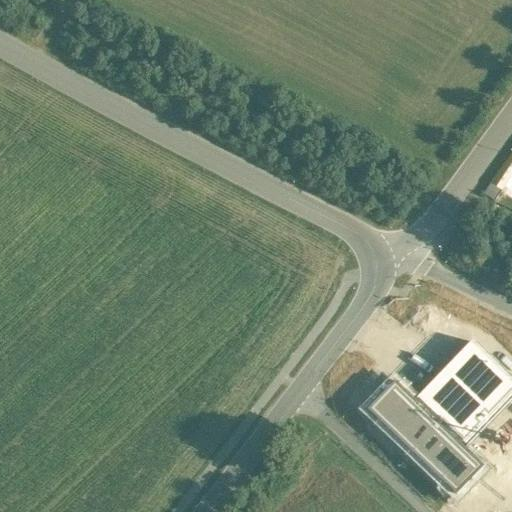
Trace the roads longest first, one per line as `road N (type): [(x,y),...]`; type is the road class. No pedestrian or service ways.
road 1 (tertiary): [(0,41),(343,227),(374,255)]
road 2 (tertiary): [(511,115),(426,231),(397,247)]
road 3 (unclassified): [(298,391),(424,511)]
road 4 (tertiary): [(374,255),(375,284),(298,391)]
road 5 (tertiary): [(298,391),(205,511)]
road 6 (unclassified): [(511,309),(397,247)]
